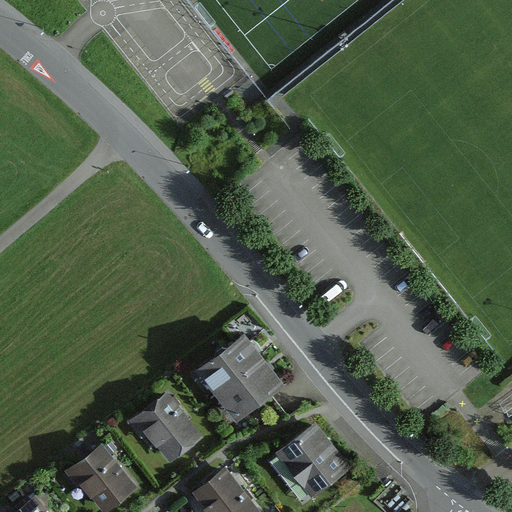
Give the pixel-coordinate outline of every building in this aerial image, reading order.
[(261,353),(243,331),(202,363),(220,385),(261,353)] [(279,376),(261,353),(220,385),(238,408),(279,376)] [(170,461),(202,437),(168,392),(136,417),(170,461)] [(313,496),(352,465),(316,420),(278,451),(313,496)] [(104,511),(105,511),(137,488),(102,443),(70,468),(104,511)] [(261,511),(227,467),(192,494),(205,511),(261,511)] [(48,511),(36,496),(14,511),(48,511)]
